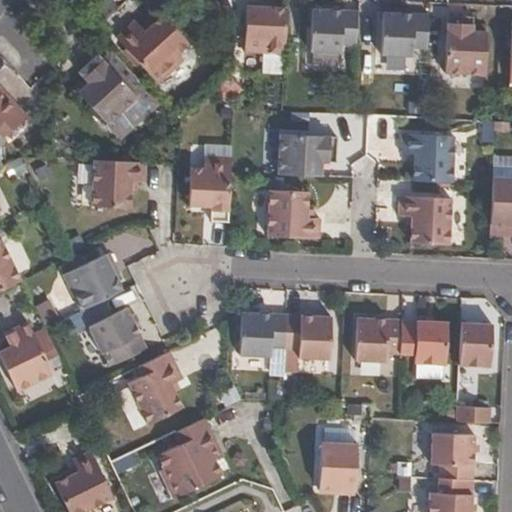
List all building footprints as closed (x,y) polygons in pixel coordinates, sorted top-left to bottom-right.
[(244,51),(283,53),(285,9),(246,7),(244,51)] [(338,44),(353,45),(354,11),(309,9),(307,50),(338,52),(338,44)] [(410,47),(424,48),(426,15),(380,12),(378,53),(410,55),(410,47)] [(462,30),(463,15),(445,14),(442,73),(482,74),(484,31),(469,31),(462,30)] [(146,34),(140,28),(134,22),(115,38),(156,85),(182,62),(177,56),(188,46),(161,16),(150,26),(152,28),(146,34)] [(146,22),(140,28),(146,34),(152,28),(150,26),(146,22)] [(94,77),(88,82),(76,92),(105,126),(135,98),(97,55),(84,66),(94,77)] [(94,77),(84,66),(78,71),(88,82),(94,77)] [(0,94),(0,136),(22,116),(1,93),(0,94)] [(367,143),(391,144),(392,117),(368,116),(367,143)] [(320,151),(335,152),(336,136),(278,132),(276,172),(319,174),(320,159),(320,151)] [(413,153),(412,162),(411,179),(450,181),(452,135),(402,133),(401,153),(407,153),(413,153)] [(320,151),(320,159),(334,160),(335,152),(320,151)] [(204,163),(229,165),(229,156),(204,155),(204,163)] [(132,179),(137,179),(145,180),(146,159),(93,157),(91,204),(131,206),(132,190),(132,179)] [(229,165),(204,163),(204,168),(189,167),(187,206),(211,207),(209,221),(225,222),(228,170),(229,165)] [(490,176),(488,223),(511,223),(511,164),(491,163),(490,176)] [(306,218),(306,208),(307,190),(268,188),(266,234),(317,237),(318,218),(312,218),(306,218)] [(410,214),(409,225),(409,241),(447,244),(450,198),(399,194),(398,213),(404,214),(410,214)] [(0,286),(18,278),(19,277),(0,238),(0,286)] [(61,273),(77,308),(118,288),(101,254),(61,273)] [(50,283),(65,313),(76,308),(62,277),(50,283)] [(44,323),(56,317),(47,300),(35,306),(44,323)] [(86,323),(99,351),(106,348),(112,361),(143,346),(123,306),(86,323)] [(270,344),(283,345),(285,312),(240,310),(238,351),(269,353),(270,344)] [(330,314),(285,312),(283,345),(296,346),(296,354),(328,355),(330,314)] [(385,349),(399,350),(401,316),(355,314),(354,356),(385,358),(385,349)] [(445,318),(401,316),(399,350),(412,350),(413,359),(444,361),(445,318)] [(489,322),(459,321),(457,362),(488,363),(489,322)] [(15,342),(7,347),(0,349),(0,360),(14,389),(49,372),(24,322),(9,329),(15,342)] [(47,362),(58,357),(44,327),(33,333),(47,362)] [(15,342),(9,329),(0,333),(7,347),(15,342)] [(167,381),(172,378),(179,375),(166,349),(134,365),(139,375),(126,381),(146,422),(179,405),(172,390),(167,381)] [(300,371),(329,373),(329,362),(301,360),(300,371)] [(177,388),(172,378),(167,381),(172,390),(177,388)] [(489,405),(455,403),(454,418),(488,420),(489,405)] [(208,447),(217,443),(203,414),(173,429),(179,440),(156,451),(162,464),(158,467),(171,494),(220,470),(212,455),(208,447)] [(439,462),(439,476),(473,477),(475,433),(431,431),(430,461),(439,462)] [(355,442),(321,440),(319,487),(354,489),(355,442)] [(221,451),(217,443),(208,447),(212,455),(221,451)] [(77,468),(68,472),(51,480),(66,511),(75,511),(110,495),(87,449),(71,456),(74,462),(77,468)] [(77,468),(74,462),(65,467),(68,472),(77,468)] [(471,511),(473,477),(439,476),(438,491),(430,490),(428,511),(471,511)]
